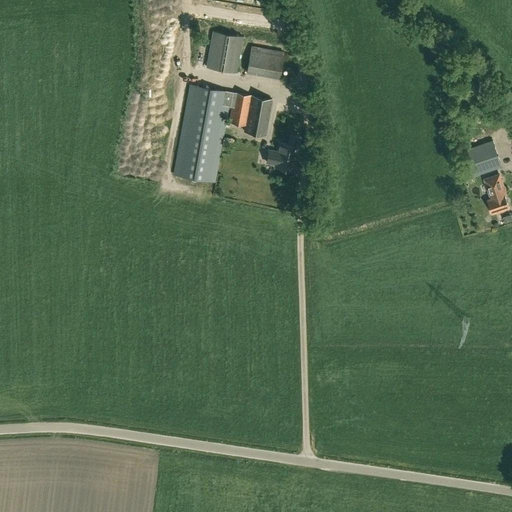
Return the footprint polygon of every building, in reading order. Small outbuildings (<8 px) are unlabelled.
[(204,5),(197,45),(256,56),(263,16),(204,5)] [(190,84),(179,144),(174,173),(214,181),(229,104),(233,105),(230,122),(245,124),(244,130),(266,134),(272,99),(235,92),(231,92),(231,91),(190,84)] [(279,149),(297,152),(300,136),(291,134),(289,144),(280,142),(279,149)] [(475,175),(503,166),(494,139),(466,149),(475,175)] [(294,169),(297,152),(279,149),(278,151),(269,150),(267,162),(276,163),(276,166),(284,167),(290,171),(291,169),(294,169)] [(492,197),(505,193),(503,189),(505,189),(500,174),(486,179),(492,197)] [(505,193),(492,197),(489,198),(493,212),(509,207),(505,193)]
